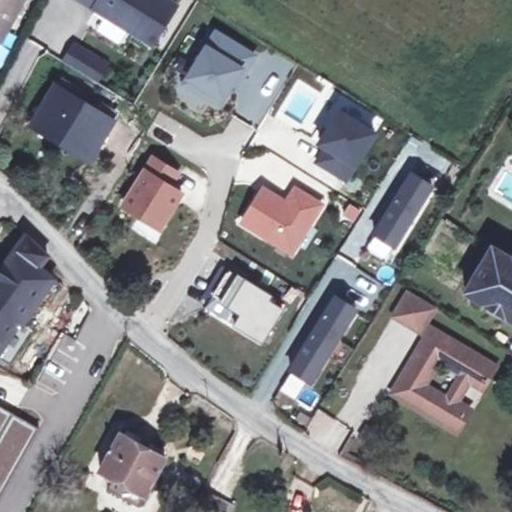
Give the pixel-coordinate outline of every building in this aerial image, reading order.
[(0,0),(0,37),(1,38),(22,0),(0,0)] [(181,1),(179,0),(95,0),(157,39),(181,1)] [(217,29),(186,80),(221,101),(233,82),(242,66),(246,68),(256,52),(217,29)] [(75,43),(64,60),(98,81),(109,64),(75,43)] [(91,152),(113,117),(109,114),(115,104),(63,72),(35,118),(91,152)] [(328,144),(319,158),(348,176),(377,129),(341,107),(321,140),(328,144)] [(154,154),(125,203),(161,226),(183,190),(170,182),(178,169),(154,154)] [(394,247),(432,186),(412,173),(374,235),(394,247)] [(290,202),(267,187),(245,220),(294,251),(325,204),(299,188),(290,202)] [(500,226),(475,211),(465,226),(491,241),(500,226)] [(51,253),(25,237),(0,272),(0,355),(10,344),(18,349),(25,339),(15,331),(20,323),(24,324),(56,276),(42,266),(51,254),(51,253)] [(511,253),(491,241),(461,291),(511,321),(511,253)] [(241,284),(236,280),(239,275),(222,264),(214,277),(221,282),(213,295),(241,312),(234,324),(263,342),(282,310),(267,300),(271,294),(245,278),(241,284)] [(245,278),(239,275),(236,280),(241,284),(245,278)] [(411,288),(397,312),(425,329),(438,304),(411,288)] [(291,367),(311,380),(357,306),(337,294),(291,367)] [(473,373),(487,382),(499,361),(436,325),(400,389),(463,425),(474,405),(460,397),(473,373)] [(52,388),(63,360),(49,355),(38,383),(52,388)] [(0,495),(39,424),(0,401),(0,495)] [(166,454),(122,429),(101,464),(113,471),(144,488),(147,490),(166,454)] [(144,488),(113,471),(106,482),(139,501),(144,488)] [(208,511),(219,495),(204,487),(189,511),(208,511)] [(227,511),(233,504),(219,495),(208,511),(227,511)]
